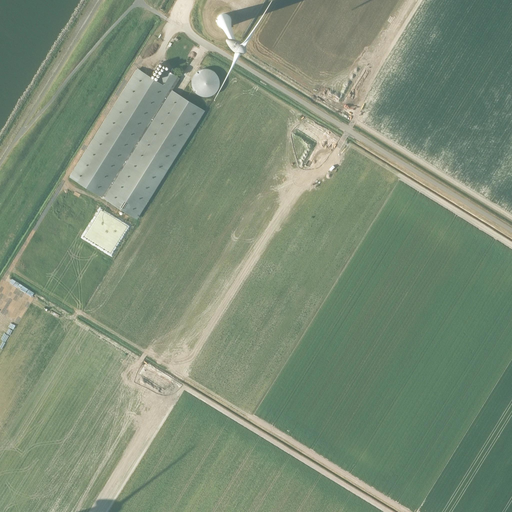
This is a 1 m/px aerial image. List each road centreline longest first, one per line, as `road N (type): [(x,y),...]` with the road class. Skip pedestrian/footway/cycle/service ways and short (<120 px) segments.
road 1 (unclassified): [(511,230),(137,1)]
road 2 (unclassified): [(17,135),(137,1)]
road 3 (unclassified): [(17,135),(100,0)]
